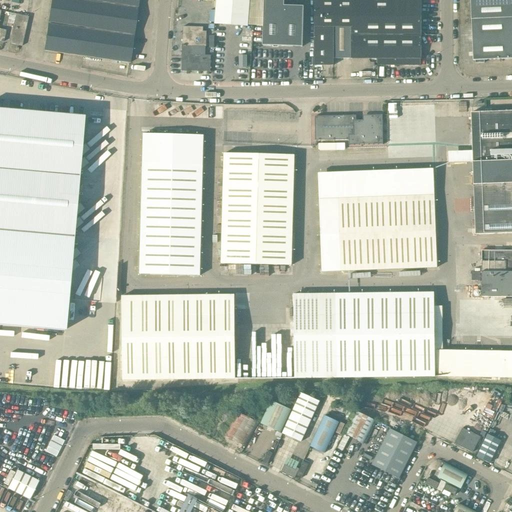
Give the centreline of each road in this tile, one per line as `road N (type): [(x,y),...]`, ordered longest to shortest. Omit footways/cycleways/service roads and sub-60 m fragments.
road 1 (unknown): [(118,86),(113,279),(309,280)]
road 2 (unknown): [(309,280),(417,286),(447,266),(449,243),(443,163),(431,154),(311,156)]
road 3 (unclassified): [(44,511),(83,432),(155,424),(335,511)]
road 4 (unclassified): [(446,88),(158,89)]
road 5 (unclassified): [(158,89),(0,62)]
road 6 (unclassified): [(497,485),(432,452),(395,511)]
road 7 (unknown): [(309,280),(311,156)]
